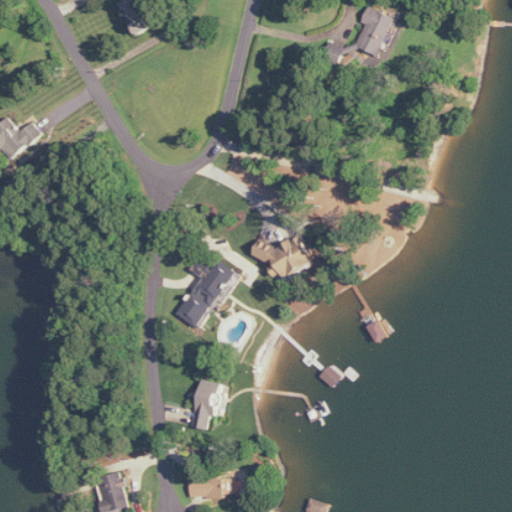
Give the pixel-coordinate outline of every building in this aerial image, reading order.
[(160,26),(147,1),(149,0),(129,0),(122,4),(140,36),(160,26)] [(366,23),(370,25),(361,47),(384,56),(399,17),(373,6),(366,23)] [(0,151),(4,149),(16,162),(48,134),(38,122),(27,132),(14,117),(0,129),(0,151)] [(182,315),(205,328),(240,270),(223,260),(218,267),(202,258),(194,271),(204,277),(182,315)] [(227,383),(206,380),(197,427),(213,430),(215,416),(221,417),(227,383)] [(107,476),(112,500),(106,502),(108,511),(117,511),(134,508),(126,472),(107,476)] [(195,498),(231,498),(231,494),(240,494),(240,477),(195,478),(195,498)]
